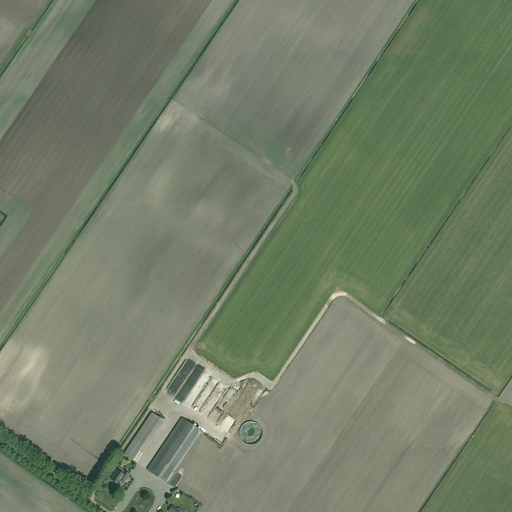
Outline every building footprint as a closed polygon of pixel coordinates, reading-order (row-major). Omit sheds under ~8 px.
[(249,383),(258,389),(261,384),(252,378),(249,383)] [(183,390),(177,402),(181,404),(187,392),(183,390)] [(165,422),(152,413),(124,455),(137,464),(165,422)] [(148,471),(153,474),(170,486),(170,485),(175,488),(182,477),(176,473),(203,433),(182,419),(148,471)] [(122,474),(117,470),(114,474),(112,477),(113,477),(111,480),(118,485),(120,482),(124,484),(130,475),(124,471),(122,474)]
